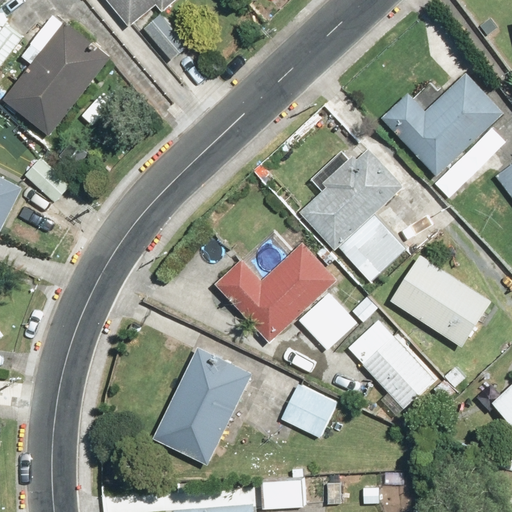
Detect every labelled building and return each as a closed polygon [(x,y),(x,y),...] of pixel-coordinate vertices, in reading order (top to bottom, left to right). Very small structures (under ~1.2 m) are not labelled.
[(114,0),(137,28),(163,7),(167,13),(183,0),(114,0)] [(118,56),(71,21),(59,12),(27,55),(38,64),(11,100),(58,136),(118,56)] [(165,14),(150,27),(179,60),(194,46),(165,14)] [(28,39),(10,25),(0,37),(0,65),(5,70),(28,39)] [(444,176),(472,149),(511,111),(473,69),(432,107),(417,91),(389,118),(444,176)] [(413,249),(383,215),(413,189),(377,149),(360,164),(355,158),(328,182),(333,188),(307,211),(342,251),(346,248),(376,281),(413,249)] [(47,153),(29,173),(65,205),(82,185),(47,153)] [(511,186),(511,167),(503,174),(511,186)] [(0,229),(4,231),(27,186),(0,172),(0,229)] [(268,278),(249,256),(222,280),(274,340),(302,315),(331,349),(362,323),(332,289),(344,278),(311,240),(295,255),(268,278)] [(504,303),(426,255),(397,302),(475,350),(504,303)] [(388,306),(375,293),(357,311),(370,324),(388,306)] [(401,413),(410,404),(440,376),(386,317),(355,346),(397,390),(388,399),(401,413)] [(258,368),(207,343),(162,438),(212,463),(258,368)] [(475,379),(462,364),(436,387),(449,402),(475,379)] [(346,401),(302,381),(287,415),(331,435),(346,401)] [(511,391),(501,402),(511,413),(511,391)] [(271,473),(271,508),(310,509),(311,474),(271,473)] [(357,479),(329,480),(330,504),(357,503),(357,479)] [(264,511),(265,501),(182,501),(181,511),(264,511)]
